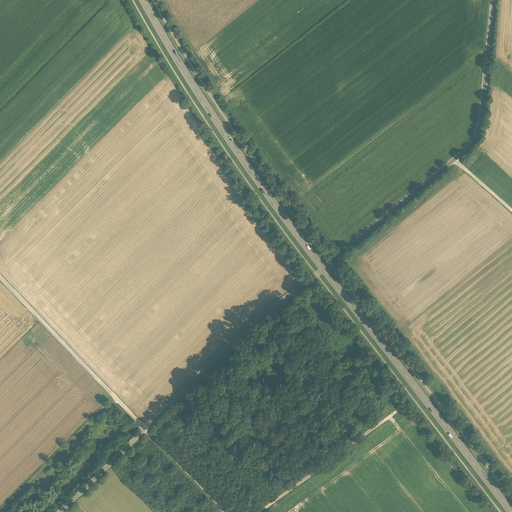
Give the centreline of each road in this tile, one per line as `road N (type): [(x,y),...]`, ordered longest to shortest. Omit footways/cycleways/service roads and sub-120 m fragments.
road 1 (primary): [(510,511),(226,136),(143,0)]
road 2 (unclassified): [(494,0),(471,144),(308,287)]
road 3 (unclassified): [(61,511),(209,365),(308,287)]
road 4 (track): [(224,511),(0,277)]
road 5 (track): [(405,409),(259,511)]
